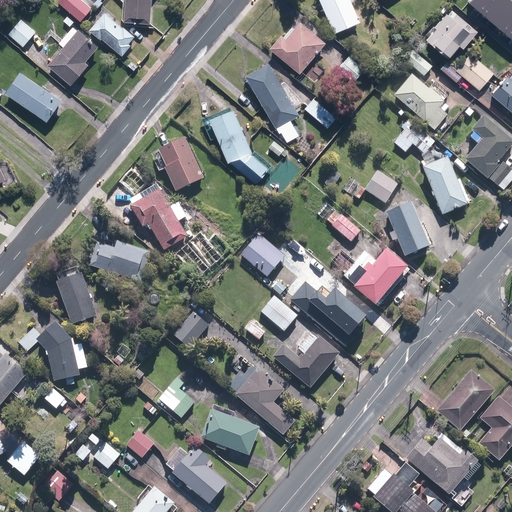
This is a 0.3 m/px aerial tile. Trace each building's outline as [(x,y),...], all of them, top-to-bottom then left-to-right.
[(65,0),(61,6),(79,21),(91,8),(81,0),(65,0)] [(125,0),(124,23),(150,25),(151,0),(125,0)] [(319,0),(334,34),(360,23),(349,0),(319,0)] [(479,11),(488,0),(469,0),(468,2),(479,11)] [(508,0),(488,0),(479,11),(491,21),(508,0)] [(511,2),(509,0),(508,0),(491,21),(503,32),(511,21),(511,2)] [(425,40),(449,61),(460,48),(463,50),(478,33),(453,11),(448,17),(446,15),(425,40)] [(63,21),(70,27),(74,22),(67,16),(63,21)] [(104,39),(122,54),(130,45),(129,45),(134,38),(125,30),(123,31),(106,16),(92,32),(102,40),(104,39)] [(8,35),(23,48),(36,34),(21,20),(8,35)] [(511,21),(503,32),(511,39),(511,21)] [(270,50),(299,75),(326,45),(301,23),(286,40),(282,36),(270,50)] [(48,66),(71,86),(89,66),(86,63),(99,48),(79,30),(78,32),(73,28),(59,44),(64,48),(48,66)] [(409,62),(423,75),(432,65),(418,52),(409,62)] [(462,77),(479,92),(494,74),(470,54),(457,71),(448,63),(441,70),(456,83),(462,77)] [(338,70),(353,83),(365,70),(350,56),(338,70)] [(282,133),(288,143),(299,136),(290,121),(300,116),(296,109),(304,104),(285,82),(281,85),(269,64),(245,78),(276,130),(277,129),(280,134),(282,133)] [(5,95),(47,123),(62,101),(20,73),(5,95)] [(394,94),(434,130),(448,114),(439,107),(444,101),(412,73),(394,94)] [(492,96),(511,113),(511,81),(509,79),(507,77),(492,96)] [(165,108),(170,112),(178,103),(172,99),(165,108)] [(304,110),(327,129),(336,119),(313,99),(304,110)] [(230,163),(256,185),(269,170),(251,155),(252,154),(234,110),(210,120),(228,164),(230,163)] [(465,159),(488,178),(500,164),(497,162),(511,144),(511,138),(484,114),(472,127),(476,131),(471,136),(479,143),(465,159)] [(435,195),(442,215),(467,205),(467,202),(469,201),(460,178),(457,179),(448,156),(445,158),(438,140),(436,141),(412,120),(411,121),(409,119),(407,121),(405,120),(390,137),(395,140),(393,142),(405,152),(413,144),(423,153),(420,155),(424,166),(423,166),(433,191),(431,191),(433,196),(435,195)] [(166,172),(176,194),(204,182),(186,141),(159,153),(167,171),(166,172)] [(269,149),(279,157),(285,150),(275,141),(269,149)] [(490,178),(499,186),(511,169),(511,168),(503,162),(490,178)] [(325,183),(332,188),(341,175),(334,170),(325,183)] [(366,190),(385,203),(398,184),(378,171),(366,190)] [(344,190),(350,193),(356,185),(350,181),(344,190)] [(353,195),(359,198),(365,189),(359,185),(353,195)] [(149,227),(164,252),(188,238),(160,191),(144,201),(141,197),(130,203),(133,208),(131,209),(144,230),(149,227)] [(398,238),(405,256),(429,246),(411,201),(387,211),(395,230),(389,233),(393,240),(398,238)] [(332,225),(352,241),(361,230),(342,214),(332,225)] [(274,232),(280,237),(284,232),(278,227),(274,232)] [(240,255),(267,277),(285,255),(259,233),(240,255)] [(91,268),(140,284),(150,254),(118,244),(116,251),(97,245),(91,268)] [(354,286),(376,304),(408,265),(387,247),(376,260),(365,251),(344,276),(355,285),(354,286)] [(57,286),(72,326),(97,317),(82,276),(57,286)] [(271,285),(278,291),(283,287),(276,280),(271,285)] [(307,282),(291,299),(346,347),(370,319),(335,288),(326,299),(307,282)] [(260,311),(284,331),(298,315),(274,294),(260,311)] [(193,311),(173,334),(189,348),(209,325),(193,311)] [(49,354),(54,380),(80,375),(74,345),(76,345),(74,337),(72,337),(57,320),(42,334),(35,327),(19,341),(27,351),(39,340),(47,349),(46,350),(47,355),(49,354)] [(246,329),(259,339),(265,331),(252,321),(246,329)] [(273,357),(310,388),(340,352),(318,334),(317,335),(312,331),(298,348),(303,352),(300,357),(284,343),(273,357)] [(235,394),(283,435),(296,420),(274,402),(285,389),(280,385),(286,378),(272,366),(266,372),(258,366),(257,368),(253,364),(261,354),(243,339),(234,351),(251,365),(244,374),(240,370),(228,384),(237,392),(235,394)] [(0,405),(29,371),(19,363),(22,359),(16,354),(13,358),(7,352),(0,360),(0,405)] [(136,358),(140,362),(145,358),(141,354),(136,358)] [(113,362),(119,367),(123,361),(118,357),(113,362)] [(134,374),(140,379),(145,373),(138,368),(134,374)] [(437,410),(461,430),(495,389),(471,369),(437,410)] [(159,398),(182,417),(196,401),(180,388),(184,383),(176,377),(159,398)] [(45,398),(57,408),(65,398),(54,388),(45,398)] [(76,399),(81,403),(87,396),(82,392),(76,399)] [(478,443),(500,460),(511,445),(511,406),(498,395),(480,418),(492,427),(478,443)] [(144,406),(153,414),(157,409),(148,402),(144,406)] [(227,446),(249,455),(260,427),(233,417),(235,411),(214,404),(201,436),(218,443),(216,446),(226,450),(227,446)] [(47,414),(40,420),(50,430),(56,423),(47,414)] [(462,434),(466,437),(470,433),(466,429),(462,434)] [(126,444),(142,458),(154,443),(139,430),(126,444)] [(92,431),(85,438),(94,447),(101,440),(92,431)] [(0,455),(8,450),(0,435),(0,455)] [(407,458),(449,493),(477,459),(465,449),(460,455),(441,439),(433,448),(423,439),(407,458)] [(8,460),(26,475),(42,455),(24,440),(8,460)] [(94,456),(108,469),(121,454),(106,442),(94,456)] [(91,451),(82,444),(73,455),(82,462),(91,451)] [(172,472),(209,503),(227,482),(206,464),(211,458),(195,445),(188,453),(180,447),(166,464),(174,470),(172,472)] [(44,487),(59,501),(74,485),(58,471),(44,487)] [(393,511),(396,511),(413,492),(414,490),(394,473),(374,496),(393,511)] [(131,511),(166,511),(175,503),(155,486),(131,511)] [(426,503),(413,492),(396,511),(435,511),(436,511),(435,511),(438,507),(429,499),(426,503)]
